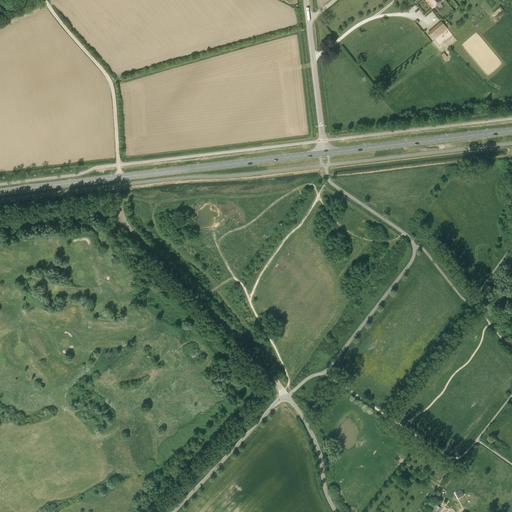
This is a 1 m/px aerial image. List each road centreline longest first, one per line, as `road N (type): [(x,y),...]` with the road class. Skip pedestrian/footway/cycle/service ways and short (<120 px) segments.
road 1 (secondary): [(0,192),(324,153)]
road 2 (unclassified): [(284,393),(129,228),(118,191)]
road 3 (track): [(111,82),(299,31)]
road 4 (secondary): [(511,131),(324,153)]
road 5 (unclassified): [(174,511),(284,393)]
road 6 (tertiary): [(324,153),(308,18)]
road 7 (unclassified): [(334,511),(312,434),(284,393)]
